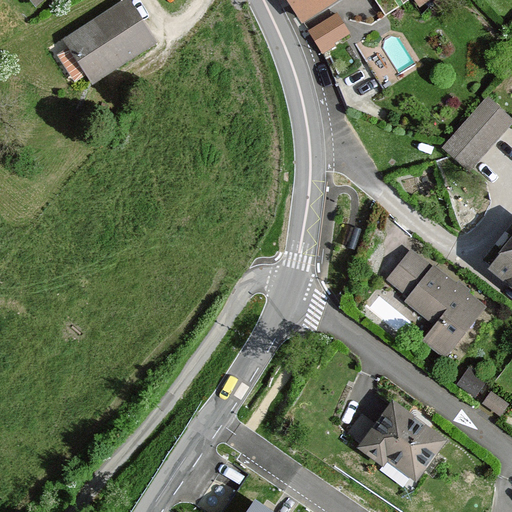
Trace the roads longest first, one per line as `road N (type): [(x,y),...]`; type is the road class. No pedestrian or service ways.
road 1 (residential): [(287,285),(247,290),(81,511)]
road 2 (secondary): [(264,0),(305,131),(303,204),(287,285)]
road 3 (residential): [(511,458),(287,285)]
road 4 (residential): [(348,511),(215,418)]
road 5 (secondary): [(287,285),(215,418)]
road 6 (track): [(307,306),(269,428)]
